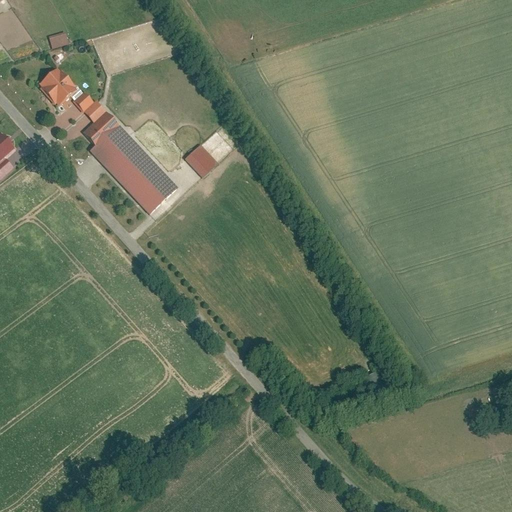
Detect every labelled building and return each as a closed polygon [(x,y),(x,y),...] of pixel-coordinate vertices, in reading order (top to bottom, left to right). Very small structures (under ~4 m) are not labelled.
[(52,38),(54,49),(70,46),(67,35),(52,38)] [(81,90),(61,69),(41,87),(61,109),(71,99),(81,90)] [(81,90),(71,99),(84,114),(87,112),(94,105),(81,90)] [(97,122),(107,112),(98,102),(94,105),(87,112),(97,122)] [(85,132),(98,146),(120,125),(107,112),(97,122),(85,132)] [(92,151),(151,214),(179,189),(120,125),(98,146),(92,151)] [(0,134),(0,165),(15,154),(0,134)] [(220,163),(203,145),(189,159),(205,177),(220,163)]
